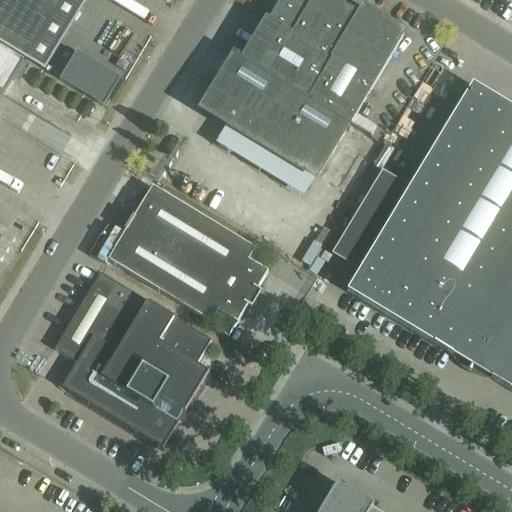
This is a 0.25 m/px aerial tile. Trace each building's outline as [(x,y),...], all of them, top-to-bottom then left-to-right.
[(0,0),(0,45),(26,61),(60,6),(63,0),(0,0)] [(360,14),(355,23),(317,0),(315,0),(314,3),(309,0),(291,0),(275,27),(271,25),(248,64),(234,56),(202,108),(319,178),(350,126),(402,40),(360,14)] [(0,94),(5,97),(5,96),(15,80),(24,65),(0,50),(0,94)] [(77,54),(60,81),(104,108),(121,80),(77,54)] [(453,358),(456,353),(475,365),(472,369),(472,370),(511,303),(511,110),(473,87),(413,187),(363,269),(348,294),(453,358)] [(334,251),(363,269),(413,187),(382,169),(334,251)] [(249,262),(256,251),(153,189),(108,263),(211,325),(218,314),(237,326),(268,274),(249,262)] [(55,352),(77,365),(62,390),(163,451),(209,375),(208,374),(207,374),(196,368),(211,343),(101,276),(55,352)] [(473,370),(476,365),(494,376),(491,381),(511,393),(511,303),(472,370),(473,370)] [(371,511),(372,511),(374,508),(375,508),(375,507),(345,489),(344,490),(336,492),(335,491),(322,511),(371,511)]
